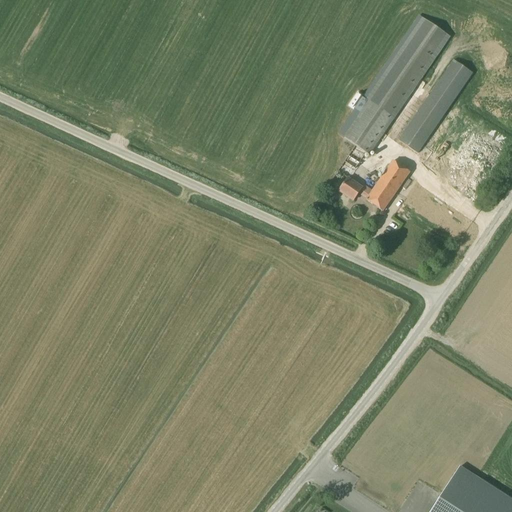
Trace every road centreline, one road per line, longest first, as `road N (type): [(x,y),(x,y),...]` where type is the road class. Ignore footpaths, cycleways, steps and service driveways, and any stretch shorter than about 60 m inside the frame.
road 1 (unclassified): [(438,299),(0,97)]
road 2 (unclassified): [(278,511),(438,299)]
road 3 (unclassified): [(438,299),(511,196)]
